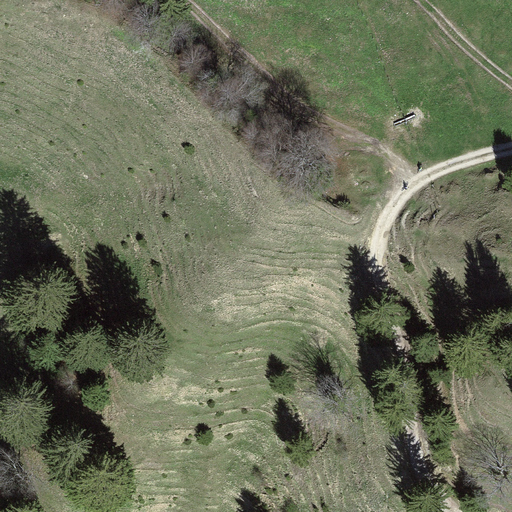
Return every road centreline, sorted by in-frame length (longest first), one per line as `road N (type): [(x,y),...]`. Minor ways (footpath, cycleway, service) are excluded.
road 1 (track): [(463,511),(420,466),(405,354),(380,267),(384,215),(418,183)]
road 2 (track): [(184,0),(274,87),(418,183)]
